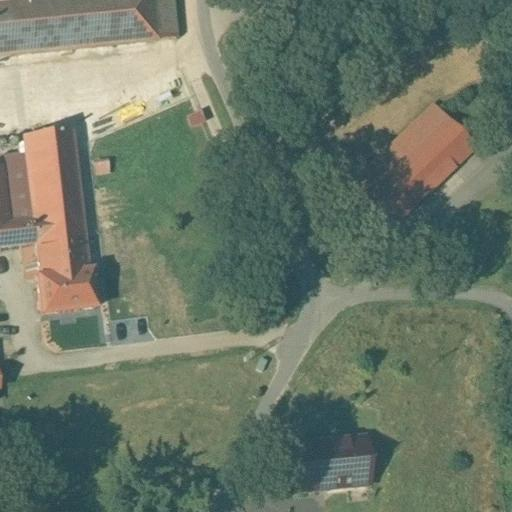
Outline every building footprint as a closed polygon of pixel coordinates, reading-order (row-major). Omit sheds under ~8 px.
[(0,3),(0,57),(155,42),(150,0),(33,0),(6,3),(0,3)] [(150,0),(155,42),(173,40),(169,0),(150,0)] [(353,182),(393,225),(471,150),(430,108),(353,182)] [(194,124),(209,119),(205,109),(191,113),(194,124)] [(35,278),(88,271),(71,132),(20,139),(22,155),(0,157),(0,248),(20,246),(24,279),(35,278)] [(88,271),(35,278),(40,316),(95,308),(90,271),(88,271)] [(341,388),(357,390),(361,361),(345,359),(341,388)] [(362,438),(278,447),(283,495),(367,487),(362,438)]
